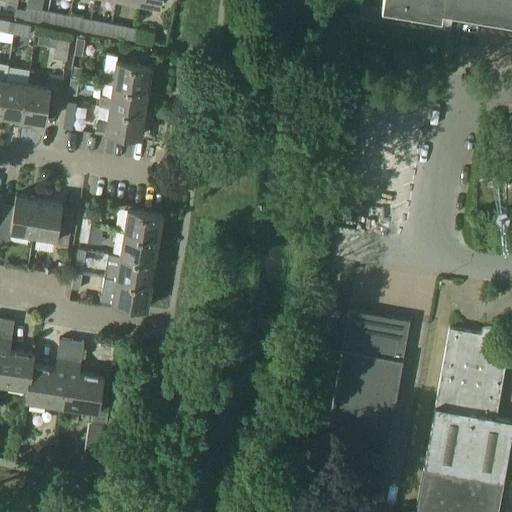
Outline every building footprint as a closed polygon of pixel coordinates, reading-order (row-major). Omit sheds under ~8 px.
[(511,0),(382,0),(381,10),(441,20),(442,12),(511,24),(511,0)] [(46,23),(48,11),(26,6),(23,19),(46,23)] [(67,27),(70,15),(48,11),(46,23),(67,27)] [(89,31),(91,19),(70,15),(67,27),(89,31)] [(0,18),(0,31),(14,34),(15,21),(0,18)] [(110,35),(112,23),(91,19),(89,31),(110,35)] [(28,37),(31,24),(15,21),(14,34),(28,37)] [(131,39),(133,27),(112,23),(110,35),(131,39)] [(152,43),(155,32),(133,27),(131,39),(152,43)] [(84,39),(76,37),(74,53),(82,55),(84,39)] [(0,121),(1,116),(6,81),(8,66),(8,63),(0,61),(0,121)] [(116,62),(114,73),(104,72),(102,82),(113,83),(112,85),(147,90),(151,67),(116,62)] [(14,124),(21,125),(27,84),(30,69),(8,66),(6,81),(1,116),(15,119),(14,124)] [(49,74),(47,87),(27,84),(21,125),(28,126),(29,121),(44,123),(46,107),(59,109),(64,76),(49,74)] [(68,94),(76,95),(78,80),(71,78),(68,94)] [(99,105),(109,107),(109,108),(144,114),(147,90),(112,85),(111,97),(100,96),(99,105)] [(75,103),(67,102),(64,118),(73,119),(75,103)] [(99,105),(95,130),(110,132),(140,136),(144,114),(109,108),(109,107),(99,105)] [(510,150),(505,150),(497,150),(489,150),(489,174),(510,173),(510,163),(503,163),(502,162),(510,162),(510,150)] [(2,203),(1,211),(0,214),(0,233),(10,235),(10,232),(33,236),(39,199),(16,196),(14,205),(2,203)] [(39,199),(33,236),(36,237),(53,239),(54,240),(54,242),(68,245),(73,214),(60,212),(62,203),(39,199)] [(85,201),(83,218),(91,219),(93,203),(85,201)] [(124,232),(159,238),(163,215),(127,209),(124,232)] [(82,225),(79,241),(88,242),(90,226),(82,225)] [(159,238),(124,232),(120,256),(155,262),(159,238)] [(77,248),(75,264),(83,265),(86,250),(77,248)] [(104,276),(116,278),(116,279),(152,285),(155,262),(120,256),(108,254),(104,276)] [(71,287),(79,289),(82,274),(73,272),(71,287)] [(104,276),(100,300),(112,302),(148,308),(152,285),(116,279),(116,278),(104,276)] [(349,309),(342,348),(328,428),(388,439),(410,319),(349,309)] [(1,318),(0,326),(0,383),(27,388),(31,364),(33,352),(9,349),(13,320),(1,318)] [(448,327),(424,467),(415,511),(496,511),(503,480),(511,425),(511,419),(495,417),(508,338),(448,327)] [(31,364),(27,388),(28,388),(26,399),(62,405),(72,341),(61,339),(56,368),(31,364)] [(72,341),(62,405),(98,410),(104,376),(80,372),(84,343),(72,341)] [(88,421),(82,460),(98,463),(104,423),(88,421)] [(336,433),(334,443),(356,447),(346,511),(374,511),(385,451),(381,451),(383,442),(336,433)]
